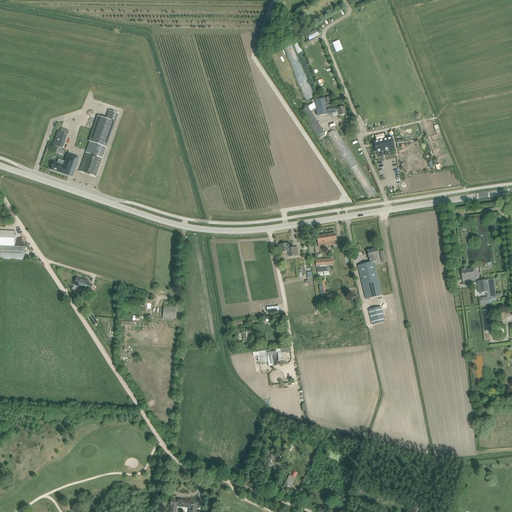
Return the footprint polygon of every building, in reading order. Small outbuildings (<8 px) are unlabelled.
[(307,35),(309,40),(319,35),(317,30),(307,35)] [(298,42),(293,44),(314,95),(319,93),(298,42)] [(292,45),(284,49),(306,101),(315,97),(292,45)] [(326,107),(327,107),(325,98),(314,100),(314,103),(309,107),(311,111),(316,107),(317,116),(328,114),(326,107)] [(335,106),(327,107),(326,107),(328,114),(336,113),(336,112),(335,108),(335,106)] [(344,107),(335,108),(336,112),(338,112),(339,116),(345,115),(344,107)] [(89,142),(86,153),(102,159),(106,147),(106,148),(115,122),(118,113),(109,110),(106,118),(97,115),(88,141),(89,142)] [(80,127),(73,148),(85,151),(91,131),(80,127)] [(60,133),(58,132),(53,147),(64,151),(70,132),(61,129),(60,133)] [(336,129),(328,134),(369,199),(377,194),(336,129)] [(328,137),(320,142),(358,201),(366,196),(328,137)] [(388,139),(374,142),(375,146),(374,146),(376,152),(394,148),(392,138),(388,138),(388,139)] [(102,159),(86,153),(79,171),(95,177),(102,159)] [(63,166),(61,173),(73,177),(79,158),(67,154),(63,166)] [(51,170),(61,173),(63,166),(53,162),(51,170)] [(0,258),(25,260),(25,247),(14,246),(15,231),(0,230),(0,258)] [(317,236),(318,244),(318,247),(334,245),(334,244),(334,241),(336,240),(335,233),(317,236)] [(288,251),(289,254),(289,257),(298,256),(297,247),(288,248),(288,246),(289,246),(288,246),(288,244),(279,245),(280,250),(280,252),(288,251)] [(369,258),(370,263),(374,262),(375,262),(376,262),(375,257),(378,256),(377,253),(376,248),(367,251),(369,258)] [(333,266),(333,259),(315,260),(316,268),(317,268),(317,272),(330,271),(330,266),(333,266)] [(359,271),(362,282),(379,279),(375,262),(374,262),(370,263),(358,266),(359,271)] [(462,271),(462,276),(463,279),(463,281),(477,279),(475,270),(474,270),(473,270),(473,269),(467,270),(467,268),(462,269),(462,271)] [(85,293),(89,295),(92,285),(88,284),(89,281),(76,277),(74,285),(87,289),(85,293)] [(379,279),(362,282),(365,300),(383,295),(379,279)] [(490,297),(496,297),(494,279),(480,281),(481,293),(487,292),(488,297),(480,298),(481,304),(490,303),(490,297)] [(125,303),(145,304),(145,297),(125,296),(125,303)] [(164,307),(163,312),(163,318),(175,318),(175,313),(176,308),(164,307)] [(368,311),(372,325),(385,322),(381,307),(368,311)] [(492,309),(486,310),(482,311),(485,332),(495,331),(492,309)] [(86,314),(92,323),(96,320),(90,311),(86,314)] [(267,356),(268,366),(274,365),(272,354),(281,352),(281,350),(266,352),(267,356)] [(190,501),(171,499),(170,506),(171,506),(170,511),(175,511),(177,507),(184,508),(185,506),(190,507),(189,511),(195,511),(197,500),(190,499),(190,501)]
